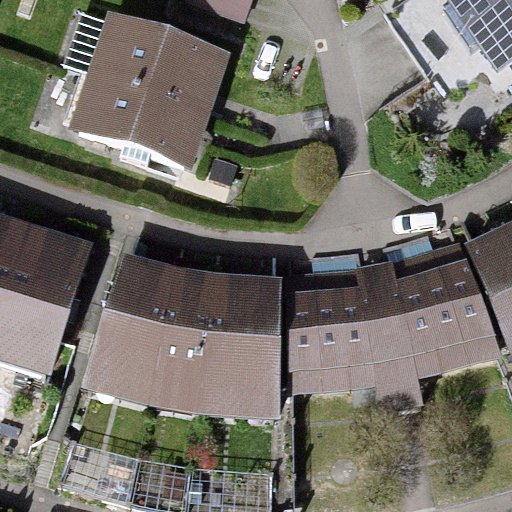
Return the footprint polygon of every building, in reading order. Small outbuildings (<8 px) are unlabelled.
[(251,0),(249,0),(191,0),(188,9),(241,27),(251,0)] [(511,68),(511,0),(434,0),(492,82),(511,68)] [(99,82),(203,118),(221,67),(82,19),(64,70),(99,82)] [(203,118),(99,82),(79,142),(182,177),(203,118)] [(0,327),(26,242),(0,234),(0,327)] [(511,240),(474,258),(506,337),(511,352),(511,240)] [(26,242),(0,327),(0,348),(49,363),(80,258),(26,242)] [(277,286),(277,298),(277,380),(293,380),(291,397),(379,388),(412,383),(500,357),(494,342),(506,337),(474,258),(471,248),(392,275),(389,268),(359,274),(360,280),(277,286)] [(152,392),(175,284),(126,272),(97,379),(152,392)] [(200,401),(212,292),(175,284),(152,392),(200,401)] [(212,292),(200,401),(277,407),(277,380),(277,298),(212,292)] [(138,464),(69,446),(57,492),(125,510),(138,464)] [(185,511),(193,471),(138,464),(125,510),(135,511),(185,511)] [(272,511),(275,474),(193,471),(185,511),(272,511)]
